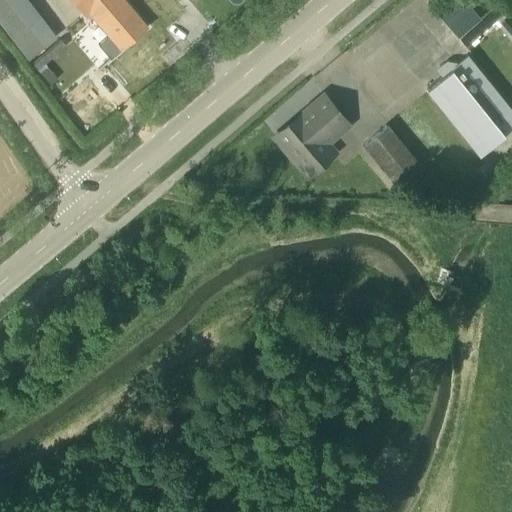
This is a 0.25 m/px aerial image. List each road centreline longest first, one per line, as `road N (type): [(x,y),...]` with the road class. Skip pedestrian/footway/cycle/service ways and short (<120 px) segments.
road 1 (tertiary): [(88,216),(333,0)]
road 2 (unclassified): [(88,216),(0,91)]
